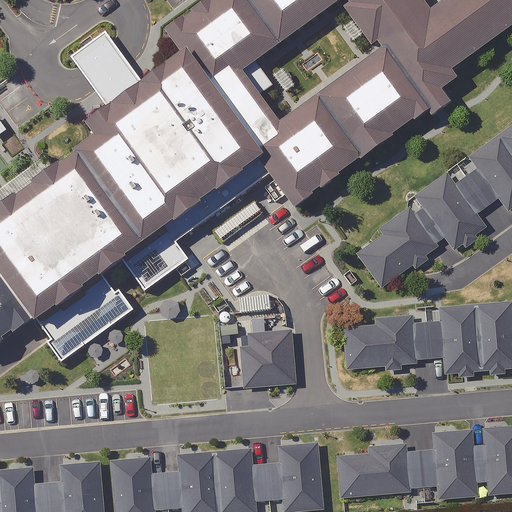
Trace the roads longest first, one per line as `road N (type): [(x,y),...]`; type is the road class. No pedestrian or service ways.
road 1 (residential): [(0,456),(329,425)]
road 2 (residential): [(266,242),(313,310),(329,425)]
road 3 (residential): [(329,425),(511,408)]
road 4 (residential): [(93,21),(41,59),(0,6)]
